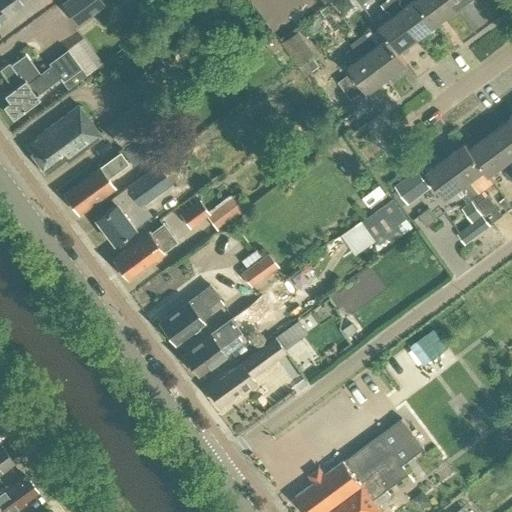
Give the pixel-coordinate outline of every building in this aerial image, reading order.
[(18,0),(0,0),(0,18),(10,11),(8,8),(18,0)] [(77,25),(105,5),(101,0),(65,0),(61,3),(77,25)] [(343,14),(354,6),(349,0),(341,0),(336,4),(343,14)] [(418,37),(389,0),(386,0),(381,4),(391,17),(379,26),(387,37),(388,37),(399,52),(400,52),(418,37)] [(437,23),(419,0),(413,0),(406,6),(401,0),(389,0),(418,37),(437,23)] [(456,9),(449,0),(419,0),(437,23),(456,9)] [(467,0),(449,0),(456,9),(467,0)] [(313,57),(316,55),(299,32),(287,41),(283,44),(299,67),(313,57)] [(408,63),(400,52),(399,52),(388,37),(387,37),(376,46),(366,33),(359,38),(388,77),(408,63)] [(388,77),(359,38),(352,44),(362,57),(349,66),(354,72),(340,82),(353,99),(367,89),(369,92),(388,77)] [(60,77),(62,81),(67,88),(86,74),(81,67),(67,48),(49,62),(51,64),(40,72),(26,53),(11,64),(9,61),(0,67),(0,69),(13,87),(3,94),(7,100),(2,104),(12,117),(24,108),(25,110),(39,99),(36,95),(60,77)] [(305,75),(319,66),(313,57),(299,67),(305,75)] [(155,124),(138,101),(105,126),(117,142),(122,148),(155,124)] [(65,161),(100,136),(77,105),(42,131),(44,133),(26,146),(45,172),(63,159),(65,161)] [(511,121),(510,119),(491,133),(511,161),(511,121)] [(511,161),(491,133),(472,147),(472,148),(487,168),(491,174),(503,165),(511,176),(511,161)] [(136,139),(121,150),(128,160),(143,149),(136,139)] [(475,177),(487,168),(472,148),(472,147),(468,142),(448,156),(478,195),(485,190),(475,177)] [(106,178),(127,163),(119,152),(99,167),(98,166),(63,193),(78,213),(113,186),(106,178)] [(448,197),(461,188),(470,201),(478,195),(448,156),(429,171),(448,197)] [(150,215),(142,203),(170,183),(156,165),(111,198),(115,203),(95,218),(113,242),(150,215)] [(397,183),(411,201),(431,187),(417,168),(397,183)] [(363,198),(369,207),(386,194),(379,186),(363,198)] [(239,192),(207,216),(217,229),(249,206),(239,192)] [(503,215),(489,196),(487,198),(480,203),(494,222),(503,215)] [(199,219),(208,213),(198,199),(179,213),(189,227),(199,219)] [(391,200),(362,221),(373,235),(376,246),(388,237),(392,241),(405,231),(404,229),(410,225),(391,200)] [(491,225),(473,201),(463,209),(473,222),(458,233),(467,244),(491,225)] [(430,225),(440,218),(431,207),(421,214),(430,225)] [(158,246),(171,237),(162,225),(146,237),(144,234),(112,259),(126,278),(141,267),(143,268),(149,263),(150,260),(162,251),(158,246)] [(277,265),(268,253),(240,273),(250,286),(277,265)] [(224,353),(219,347),(246,327),(248,328),(272,310),(273,313),(293,298),(279,278),(259,293),(261,295),(182,353),(187,360),(197,374),(213,362),(221,360),(221,356),(224,353)] [(205,307),(218,297),(209,285),(159,322),(174,343),(190,332),(193,332),(198,328),(198,326),(202,323),(200,320),(209,312),(205,307)] [(297,320),(275,336),(206,387),(220,405),(238,392),(240,395),(256,383),(251,377),(286,351),(284,349),(306,333),(297,320)] [(357,330),(352,323),(343,330),(348,336),(357,330)] [(433,329),(407,342),(418,363),(443,350),(433,329)] [(342,511),(368,493),(356,476),(391,450),(402,465),(424,448),(402,418),(324,476),(319,469),(310,475),(315,482),(296,497),(306,511),(342,511)] [(0,471),(14,461),(0,442),(0,471)] [(342,511),(381,511),(382,511),(377,506),(390,497),(386,490),(408,474),(402,465),(391,450),(356,476),(368,493),(342,511)] [(19,503),(36,490),(26,476),(13,485),(11,483),(0,491),(0,511),(4,509),(6,511),(12,511),(18,508),(19,503)]
